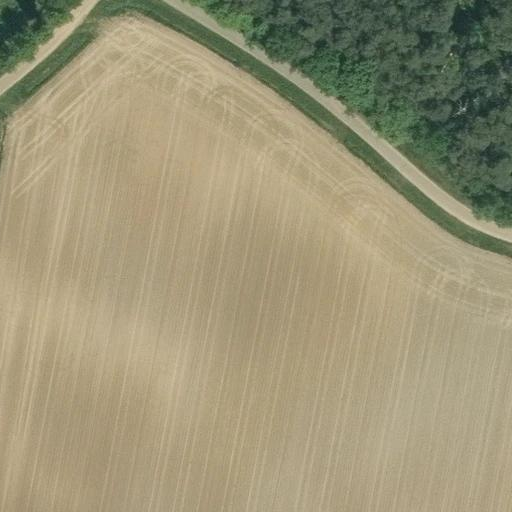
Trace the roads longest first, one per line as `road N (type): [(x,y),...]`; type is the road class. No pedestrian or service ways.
road 1 (unclassified): [(511,236),(454,209),(315,90),(170,0)]
road 2 (unclassified): [(90,0),(0,87)]
